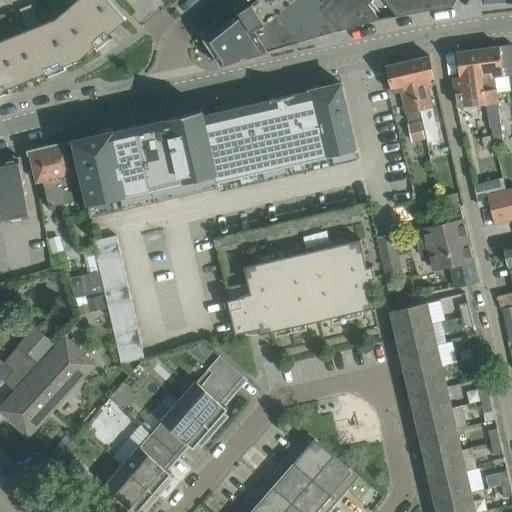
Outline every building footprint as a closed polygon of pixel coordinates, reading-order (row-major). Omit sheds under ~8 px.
[(102,41),(127,19),(114,4),(109,0),(64,0),(70,7),(57,18),(81,59),(95,47),(98,50),(105,44),(102,41)] [(223,64),(338,31),(319,10),(322,7),(316,0),(257,0),(207,39),(212,46),(210,48),(209,50),(209,52),(209,54),(210,56),(212,58),(215,59),(217,58),(219,58),(223,64)] [(367,5),(363,0),(316,0),(322,7),(319,10),(338,31),(378,20),(367,5)] [(363,0),(367,5),(378,20),(379,20),(452,7),(455,0),(363,0)] [(81,59),(57,18),(40,24),(32,4),(20,9),(28,30),(9,37),(27,81),(56,69),(58,73),(67,69),(65,65),(81,59)] [(0,91),(27,81),(9,37),(0,40),(0,91)] [(503,141),(499,91),(511,89),(511,84),(511,75),(511,74),(511,44),(480,49),(479,49),(487,104),(490,127),(492,127),(494,140),(495,142),(503,141)] [(487,104),(479,49),(457,52),(460,76),(453,77),(457,107),(474,105),(474,106),(487,104)] [(440,140),(428,85),(436,83),(430,55),(407,61),(420,119),(422,118),(428,142),(440,140)] [(420,119),(407,61),(387,65),(394,93),(402,91),(409,121),(420,119)] [(202,110),(75,140),(93,215),(220,185),(219,181),(358,148),(342,83),(204,116),(202,110)] [(422,124),(409,126),(412,141),(425,139),(422,124)] [(69,175),(76,173),(69,142),(48,147),(64,207),(69,206),(69,208),(76,206),(69,175)] [(64,207),(48,147),(30,151),(37,182),(44,180),(52,211),(64,207)] [(0,221),(31,216),(22,169),(23,169),(21,157),(0,161),(0,221)] [(496,226),(511,221),(511,188),(488,195),(496,226)] [(370,203),(358,206),(360,215),(372,212),(370,203)] [(360,215),(358,206),(346,209),(348,217),(360,215)] [(348,217),(346,209),(334,212),(336,220),(348,217)] [(336,220),(334,212),(322,214),(324,223),(336,220)] [(324,223),(322,214),(310,217),(312,226),(324,223)] [(312,226),(310,217),(298,220),(300,228),(312,226)] [(459,287),(479,282),(464,219),(425,228),(427,238),(424,239),(422,241),(421,242),(420,245),(420,247),(421,250),(421,251),(422,253),(424,254),(427,256),(428,256),(431,256),(434,269),(453,264),(459,287)] [(300,228),(298,220),(286,223),(288,231),(300,228)] [(288,231),(286,223),(274,225),(276,234),(288,231)] [(276,234),(274,225),(262,228),(264,237),(276,234)] [(264,237),(262,228),(250,231),(252,240),(264,237)] [(252,240),(250,231),(238,234),(240,242),(252,240)] [(240,242),(238,234),(226,237),(228,245),(240,242)] [(93,240),(96,252),(119,246),(117,235),(93,240)] [(228,245),(226,237),(214,239),(216,248),(228,245)] [(394,256),(390,237),(379,239),(383,259),(394,256)] [(370,279),(376,277),(373,265),(368,266),(361,239),(332,246),(331,240),(330,241),(331,246),(276,259),(274,254),(273,254),(274,259),(245,266),(249,282),(225,287),(236,334),(248,331),(247,325),(258,322),(261,334),(290,327),(291,332),(293,332),(291,327),(347,314),(348,319),(350,319),(348,314),(377,307),(370,279)] [(122,258),(119,246),(96,252),(99,263),(122,258)] [(66,252),(54,256),(57,263),(68,260),(66,252)] [(124,269),(122,258),(99,263),(101,274),(124,269)] [(127,280),(124,269),(101,274),(104,285),(127,280)] [(103,292),(99,271),(69,278),(76,297),(103,292)] [(130,291),(127,280),(104,285),(106,296),(130,291)] [(0,303),(10,292),(1,284),(0,285),(0,303)] [(511,289),(497,293),(500,306),(511,302),(511,289)] [(109,307),(132,302),(130,291),(106,296),(109,307)] [(103,293),(89,297),(91,308),(92,310),(106,307),(103,293)] [(135,313),(132,302),(109,307),(111,318),(135,313)] [(392,310),(397,332),(432,323),(427,302),(392,310)] [(468,302),(459,304),(462,316),(471,314),(468,302)] [(137,324),(135,313),(111,318),(114,330),(137,324)] [(474,327),(471,314),(462,316),(465,329),(474,327)] [(437,345),(432,323),(397,332),(402,353),(437,345)] [(140,335),(137,324),(114,330),(116,341),(140,335)] [(39,327),(22,346),(41,363),(59,344),(39,327)] [(142,346),(140,335),(116,341),(119,352),(142,346)] [(66,338),(1,410),(29,435),(40,423),(35,419),(70,381),(75,385),(95,364),(66,338)] [(478,344),(469,346),(472,359),(481,357),(478,344)] [(442,366),(437,345),(402,353),(407,374),(442,366)] [(145,358),(142,346),(119,352),(121,363),(145,358)] [(198,381),(180,401),(215,431),(228,416),(224,413),(229,408),(222,402),(231,392),(230,391),(244,376),(247,379),(248,378),(221,355),(209,369),(213,372),(202,385),(198,381)] [(484,369),(481,357),(472,359),(475,371),(484,369)] [(0,385),(4,381),(12,372),(5,365),(0,370),(0,385)] [(447,387),(442,366),(407,374),(412,395),(447,387)] [(488,386),(479,388),(482,401),(491,399),(488,386)] [(452,408),(447,387),(412,395),(417,416),(452,408)] [(493,411),(491,399),(482,401),(485,413),(493,411)] [(215,431),(180,401),(152,433),(179,457),(180,456),(176,454),(187,442),(194,448),(198,443),(202,446),(215,431)] [(456,429),(452,408),(417,416),(422,437),(456,429)] [(497,428),(489,430),(492,443),(500,441),(497,428)] [(461,450),(456,429),(422,437),(427,458),(461,450)] [(314,478),(335,454),(309,432),(288,456),(314,478)] [(179,457),(152,433),(124,466),(158,496),(171,481),(168,478),(172,473),(165,466),(175,455),(179,457)] [(503,453),(500,441),(492,443),(494,455),(503,453)] [(466,471),(461,450),(427,458),(431,479),(466,471)] [(360,476),(335,454),(314,478),(339,500),(360,476)] [(293,502),(314,478),(288,456),(268,480),(293,502)] [(158,496),(124,466),(95,498),(110,511),(125,511),(130,506),(136,511),(138,511),(142,507),(146,511),(158,496)] [(507,470),(498,472),(501,485),(510,483),(507,470)] [(471,492),(466,471),(431,479),(436,500),(471,492)] [(304,511),(328,511),(339,500),(314,478),(293,502),(304,511)] [(256,511),(284,511),(293,502),(268,480),(247,504),(256,511)] [(511,495),(511,491),(510,483),(501,485),(504,497),(511,495)] [(475,511),(471,492),(436,500),(439,511),(475,511)] [(304,511),(293,502),(284,511),(304,511)]
